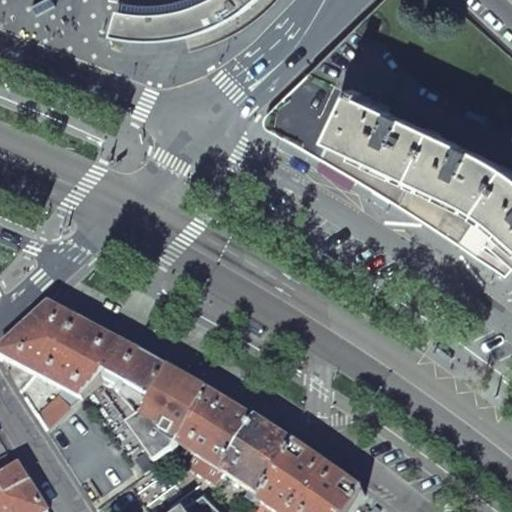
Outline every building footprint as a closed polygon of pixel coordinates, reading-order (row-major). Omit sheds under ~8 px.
[(112,0),(112,2),(124,5),(122,13),(118,12),(112,38),(130,42),(144,43),(158,43),(176,41),(187,38),(205,33),(219,27),(231,20),(251,7),(258,0),(112,0)] [(476,257),(504,277),(510,270),(511,271),(511,58),(446,0),(385,0),(267,118),(270,131),(355,179),(410,213),(418,218),(431,227),(434,229),(449,239),(476,257)] [(57,312),(51,309),(0,355),(0,358),(36,378),(67,394),(39,416),(49,433),(107,383),(141,420),(167,371),(106,338),(57,312)] [(265,332),(247,321),(241,330),(259,341),(262,336),(265,332)] [(434,349),(451,362),(457,353),(441,341),(437,345),(434,349)] [(167,371),(141,420),(128,429),(143,450),(146,455),(138,460),(149,474),(175,455),(180,448),(211,396),(189,384),(167,371)] [(211,396),(180,448),(183,450),(180,454),(187,458),(189,454),(225,476),(257,424),(229,407),(211,396)] [(257,424),(225,476),(265,502),(298,450),(274,435),(257,424)] [(265,502),(262,507),(269,511),(354,511),(365,497),(326,470),(298,450),(265,502)] [(19,468),(10,455),(0,461),(0,477),(2,480),(19,468)] [(0,511),(47,511),(42,504),(19,468),(2,480),(0,481),(0,511)] [(216,511),(204,499),(185,511),(216,511)]
